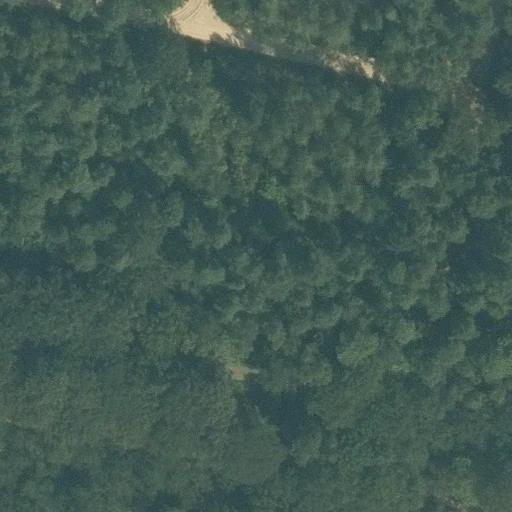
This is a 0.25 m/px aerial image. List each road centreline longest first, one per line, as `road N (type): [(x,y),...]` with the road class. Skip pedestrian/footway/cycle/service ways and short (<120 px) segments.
road 1 (unclassified): [(511,427),(0,325)]
road 2 (track): [(413,409),(495,0)]
